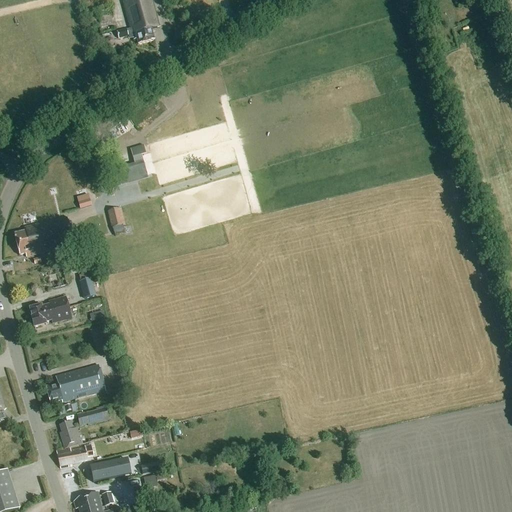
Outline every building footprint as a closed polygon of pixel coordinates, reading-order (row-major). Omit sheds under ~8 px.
[(118,39),(122,38),(129,37),(129,40),(132,39),(133,43),(136,42),(137,47),(154,43),(151,32),(159,30),(151,0),(139,0),(123,4),(130,30),(127,31),(127,30),(116,32),(118,39)] [(432,2),(427,5),(430,10),(435,7),(432,2)] [(134,165),(115,170),(108,172),(113,187),(120,184),(138,179),(134,165)] [(90,201),(79,205),(81,210),(92,207),(90,201)] [(121,210),(108,213),(111,230),(124,227),(121,210)] [(25,259),(74,247),(67,220),(26,230),(27,233),(15,235),(20,256),(25,255),(25,259)] [(92,283),(80,286),(84,301),(96,298),(92,283)] [(33,319),(32,319),(69,310),(66,298),(50,303),(51,306),(42,308),(42,306),(30,309),(33,319)] [(69,310),(32,319),(30,321),(31,326),(35,328),(47,325),(46,323),(52,321),(53,324),(72,320),(69,310)] [(105,311),(93,314),(95,321),(107,318),(105,311)] [(100,367),(57,378),(59,385),(48,388),(52,404),(63,401),(64,404),(107,392),(100,367)] [(76,415),(80,428),(104,422),(109,421),(106,410),(103,410),(102,408),(96,409),(97,412),(82,416),(82,414),(76,415)] [(64,449),(80,444),(77,434),(76,435),(72,424),(60,428),(62,433),(59,434),(64,449)] [(141,432),(129,434),(131,442),(143,439),(141,432)] [(87,459),(94,457),(91,447),(85,449),(85,450),(71,453),(70,451),(56,452),(60,470),(69,469),(69,466),(88,462),(87,459)] [(91,469),(94,484),(131,476),(128,461),(91,469)] [(141,470),(143,476),(162,472),(161,466),(141,470)] [(0,511),(16,511),(20,511),(8,472),(0,474),(0,511)] [(156,476),(157,483),(165,481),(163,475),(156,476)] [(158,489),(155,477),(143,480),(146,491),(158,489)] [(103,511),(99,494),(82,498),(75,503),(77,511),(103,511)] [(102,496),(105,507),(114,505),(111,494),(102,496)]
